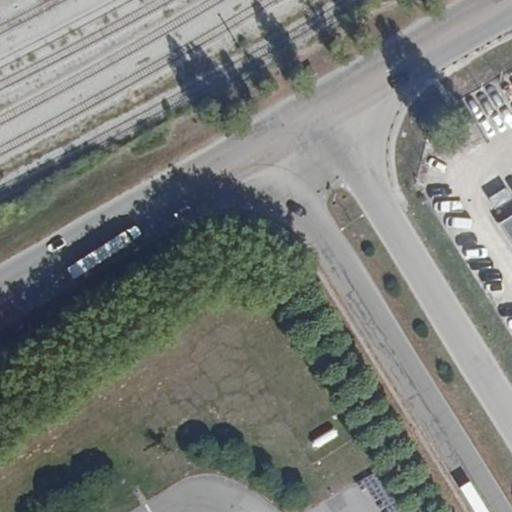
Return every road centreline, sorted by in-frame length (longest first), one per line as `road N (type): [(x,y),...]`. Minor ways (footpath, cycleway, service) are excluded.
road 1 (tertiary): [(270,151),(490,511)]
road 2 (tertiary): [(511,418),(324,118)]
road 3 (tertiary): [(0,306),(270,151)]
road 4 (tertiary): [(324,118),(511,10)]
